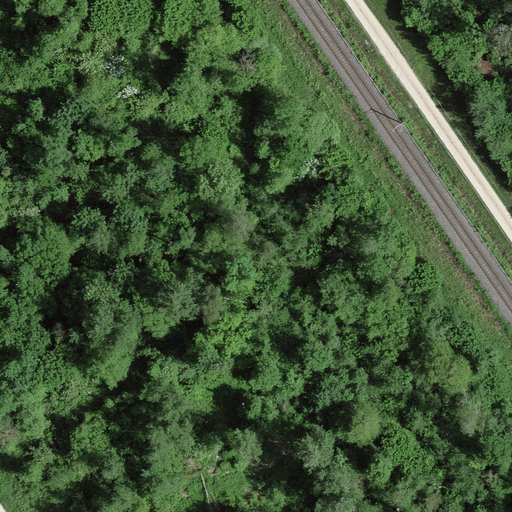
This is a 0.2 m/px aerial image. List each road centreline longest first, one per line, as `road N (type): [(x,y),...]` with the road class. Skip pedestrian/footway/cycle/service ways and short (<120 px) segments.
road 1 (track): [(511,373),(254,0)]
road 2 (track): [(511,227),(354,0)]
